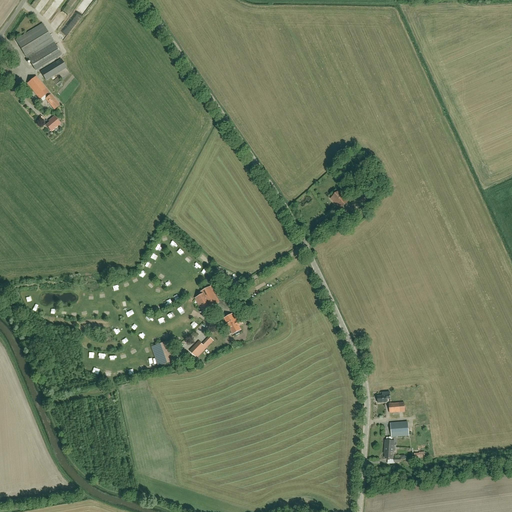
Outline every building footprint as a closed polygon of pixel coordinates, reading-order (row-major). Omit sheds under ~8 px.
[(61,55),(43,24),(16,40),(26,58),(28,57),(35,70),(61,55)] [(46,81),(67,68),(61,59),(40,72),(46,81)] [(0,66),(0,74),(9,85),(17,79),(4,63),(0,66)] [(27,84),(40,100),(45,96),(47,98),(46,99),(54,109),(60,105),(36,76),(27,84)] [(60,124),(54,117),(51,119),(52,121),(46,125),(51,131),(60,124)] [(349,201),(340,191),(331,199),(340,209),(342,211),(344,209),(342,206),(349,201)] [(364,195),(358,199),(358,200),(361,204),(368,199),(364,195)] [(360,215),(361,217),(367,212),(363,208),(362,207),(357,212),(351,217),(354,221),(360,215)] [(201,295),(195,299),(202,312),(219,303),(210,287),(199,293),(201,295)] [(232,314),(224,318),(233,334),(241,330),(238,326),(243,324),(240,318),(235,321),(232,314)] [(185,339),(181,345),(185,347),(189,341),(185,339)] [(158,366),(173,361),(166,342),(152,347),(158,366)] [(199,342),(190,351),(194,355),(203,346),(199,342)] [(387,402),(387,399),(390,399),(390,392),(382,393),(382,396),(377,396),(378,403),(387,402)] [(390,413),(405,412),(404,402),(389,404),(390,413)] [(391,437),(409,435),(408,422),(390,424),(391,437)] [(386,440),(385,440),(385,451),(386,451),(385,459),(393,459),(393,450),(395,451),(396,446),(394,446),(394,441),(392,441),(392,438),(387,438),(386,440)]
